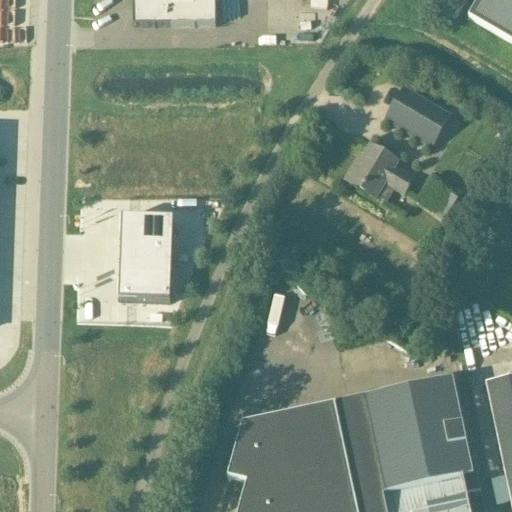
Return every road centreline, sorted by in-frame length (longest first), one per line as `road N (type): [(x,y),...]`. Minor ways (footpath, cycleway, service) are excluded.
road 1 (unclassified): [(141,511),(186,358),(243,224),(378,0)]
road 2 (unclassified): [(43,412),(59,0)]
